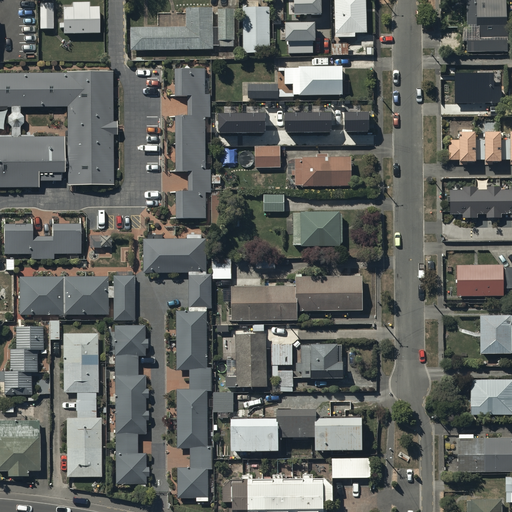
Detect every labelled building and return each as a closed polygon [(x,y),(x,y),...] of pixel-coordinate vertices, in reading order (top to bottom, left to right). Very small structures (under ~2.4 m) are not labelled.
[(322,0),(294,0),(295,17),(322,16),(322,0)] [(367,35),(366,0),(335,0),(337,40),(356,40),(356,36),(367,35)] [(506,25),(504,0),(465,0),(467,30),(478,29),(478,42),(466,42),(466,53),(508,52),(508,25),(506,25)] [(99,36),(99,11),(92,10),(92,7),(90,7),(90,4),(73,4),(73,11),(64,11),(64,24),(59,24),(59,31),(63,31),(63,36),(99,36)] [(54,5),(40,5),(40,31),(54,31),(54,5)] [(187,28),(131,29),(131,53),(212,53),(212,48),(234,48),(234,11),(219,11),(219,30),(214,30),(214,10),(187,10),(187,28)] [(271,10),(243,10),(243,56),(271,56),(271,10)] [(315,25),(286,25),(286,44),(289,44),(313,43),(316,43),(315,25)] [(313,43),(289,44),(289,55),(314,54),(313,43)] [(343,69),(286,69),(285,87),(294,87),(293,97),(300,97),(300,98),(344,99),(344,94),(349,94),(349,81),(343,81),(343,69)] [(206,70),(175,71),(176,98),(188,98),(188,118),(176,118),(177,174),(188,174),(189,194),(176,194),(176,220),(206,219),(205,195),(211,195),(211,172),(207,172),(206,119),(211,119),(210,97),(207,97),(206,70)] [(113,188),(113,136),(117,136),(117,124),(113,124),(112,75),(0,76),(0,190),(36,190),(36,192),(39,192),(39,183),(61,183),(61,176),(68,176),(68,188),(113,188)] [(491,76),(454,76),(454,106),(501,106),(501,90),(491,90),(491,76)] [(279,87),(249,87),(249,101),(279,101),(279,87)] [(267,135),(267,115),(219,115),(219,135),(267,135)] [(332,115),(285,115),(285,134),(332,134),(332,115)] [(369,115),(344,115),(344,134),(369,134),(369,115)] [(459,142),(449,142),(449,161),(458,161),(458,167),(475,167),(475,163),(484,163),(484,165),(500,165),(500,163),(509,163),(509,166),(511,165),(511,134),(510,134),(510,142),(501,142),(501,136),(483,136),(483,142),(474,142),(473,136),(459,136),(459,142)] [(280,148),(255,148),(255,170),(280,170),(280,148)] [(303,161),(296,161),(295,172),(293,172),(292,178),(296,178),(295,188),(303,188),(303,190),(352,189),(352,159),(329,160),(329,156),(317,156),(317,160),(303,160),(303,161)] [(464,192),(451,192),(451,215),(463,215),(463,219),(477,219),(477,215),(487,215),(487,219),(502,219),(502,215),(510,215),(510,219),(511,219),(511,187),(511,188),(511,190),(502,190),(502,188),(487,188),(487,191),(477,191),(477,189),(464,189),(464,192)] [(230,194),(213,194),(213,233),(230,233),(230,194)] [(284,198),(264,197),(263,211),(284,212),(284,198)] [(342,213),(293,214),(294,246),(302,246),(302,250),(342,250),(342,213)] [(33,226),(4,226),(4,256),(31,256),(31,262),(54,262),(54,256),(81,257),(81,226),(52,226),(52,239),(33,239),(33,226)] [(163,237),(149,237),(149,241),(144,241),(144,275),(189,275),(189,314),(177,314),(177,372),(190,372),(190,391),(178,391),(178,450),(190,450),(190,469),(178,469),(178,500),(198,500),(198,504),(208,504),(208,472),(213,472),(213,448),(208,448),(208,394),(212,394),(212,370),(208,370),(208,310),(213,310),(213,276),(207,276),(207,242),(202,242),(202,236),(188,236),(188,241),(163,241),(163,237)] [(503,267),(456,268),(456,299),(503,299),(503,290),(511,290),(511,270),(503,270),(503,267)] [(108,279),(20,279),(20,317),(108,317),(108,300),(113,300),(113,323),(135,323),(135,278),(114,278),(114,289),(108,289),(108,279)] [(296,288),(232,288),(232,323),(298,323),(298,315),(363,315),(363,279),(296,279),(296,288)] [(511,317),(479,317),(480,357),(511,356),(511,317)] [(59,322),(50,322),(50,341),(59,341),(59,322)] [(43,352),(43,328),(15,329),(16,351),(10,352),(10,374),(4,374),(4,398),(33,397),(32,374),(38,374),(38,355),(44,355),(44,352),(43,352)] [(145,328),(114,328),(115,486),(138,486),(140,489),(146,489),(146,478),(150,478),(150,469),(146,469),(146,455),(137,455),(137,436),(146,436),(146,422),(148,422),(148,413),(146,413),(146,401),(150,401),(150,391),(146,391),(146,376),(138,376),(138,359),(146,359),(146,351),(148,351),(148,340),(145,340),(145,328)] [(63,395),(77,395),(77,402),(75,402),(75,414),(77,414),(77,420),(66,420),(66,479),(102,479),(102,420),(97,420),(97,395),(98,395),(98,336),(63,335),(63,395)] [(267,337),(237,336),(236,390),(267,391),(267,337)] [(292,344),(272,345),(272,367),(273,367),(273,378),(278,378),(278,367),(292,367),(292,344)] [(341,346),(301,346),(301,365),(297,365),(297,373),(302,373),(302,380),(311,380),(311,381),(343,381),(343,365),(341,365),(341,346)] [(511,381),(470,382),(470,418),(511,417),(511,381)] [(234,392),(214,392),(214,414),(234,414),(234,392)] [(248,418),(234,418),(234,422),(232,422),(232,456),(279,456),(279,441),(317,441),(317,455),(363,455),(363,423),(360,423),(360,419),(318,419),(318,413),(293,413),(293,410),(278,410),(278,422),(248,422),(248,418)] [(40,422),(0,423),(0,473),(8,474),(8,478),(28,478),(28,473),(40,473),(40,422)] [(473,436),(459,436),(459,440),(457,440),(457,474),(511,474),(511,439),(473,440),(473,436)] [(371,458),(332,459),(333,481),(335,481),(335,483),(350,483),(350,481),(371,481),(371,458)] [(244,483),(233,483),(224,491),(224,506),(233,506),(233,511),(324,511),(324,506),(334,506),(334,488),(325,481),(314,481),(314,476),(303,476),(303,483),(285,483),(285,475),(272,475),(272,483),(254,483),(254,475),(244,475),(244,483)] [(500,511),(501,500),(467,501),(466,511),(500,511)]
